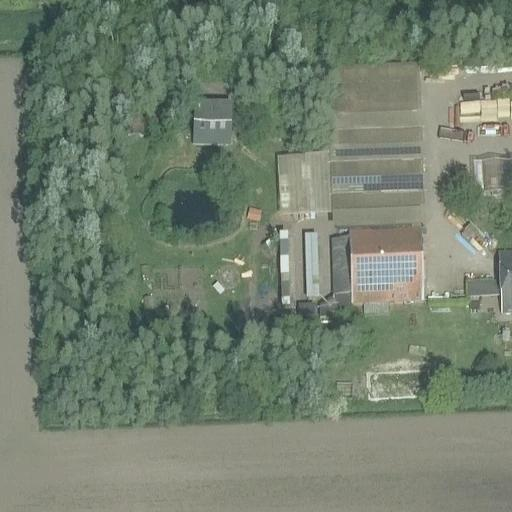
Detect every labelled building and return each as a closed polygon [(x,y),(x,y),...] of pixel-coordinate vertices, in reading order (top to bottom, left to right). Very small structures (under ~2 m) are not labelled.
[(190,109),(189,140),(226,141),(228,110),(190,109)] [(107,138),(143,138),(143,112),(107,112),(107,138)] [(370,167),(418,168),(418,148),(399,148),(399,134),(417,134),(417,119),(368,118),(368,129),(357,129),(357,134),(371,134),(370,167)] [(369,192),(363,193),(364,212),(379,212),(379,198),(418,198),(418,183),(369,184),(369,192)] [(351,307),(423,304),(420,232),(348,235),(349,242),(331,242),(333,298),(350,297),(351,307)] [(304,237),(308,300),(321,299),(317,236),(304,237)] [(277,302),(285,302),(287,238),(279,238),(277,302)] [(511,255),(498,256),(501,316),(511,315),(511,255)] [(205,313),(205,266),(154,266),(154,313),(205,313)] [(320,321),(351,319),(350,298),(332,299),(319,309),(320,321)] [(299,320),(315,319),(314,308),(298,308),(299,320)] [(98,419),(99,409),(86,409),(86,419),(98,419)]
